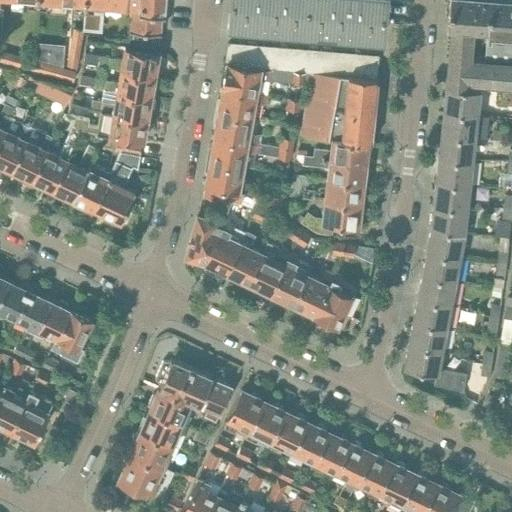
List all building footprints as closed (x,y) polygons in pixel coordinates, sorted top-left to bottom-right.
[(0,0),(26,0),(27,3),(36,4),(36,0),(0,0),(0,30),(1,31),(3,7),(0,6),(0,0)] [(83,0),(83,7),(82,27),(99,29),(100,15),(91,14),(91,8),(93,8),(94,3),(131,6),(132,2),(139,3),(139,0),(83,0)] [(131,6),(129,42),(158,46),(162,4),(163,4),(163,0),(139,0),(139,3),(132,2),(131,6)] [(231,0),(230,17),(268,20),(305,23),(307,0),(231,0)] [(307,0),(305,23),(343,27),(381,30),(383,0),(307,0)] [(511,0),(449,0),(447,23),(451,23),(474,25),(487,26),(485,58),(482,58),(481,82),(511,84),(511,0)] [(448,55),(472,57),(474,25),(451,23),(448,55)] [(72,40),(81,41),(83,29),(74,27),(72,40)] [(81,41),(72,40),(69,52),(78,54),(81,41)] [(239,43),(228,42),(225,61),(226,61),(238,63),(239,43)] [(251,44),(239,43),(238,63),(249,65),(251,44)] [(263,45),(251,44),(249,65),(261,67),(263,45)] [(158,51),(124,45),(122,59),(85,53),(83,62),(120,68),(154,74),(155,63),(159,64),(161,53),(157,52),(158,51)] [(274,46),(263,45),(261,67),(264,68),(272,68),(274,46)] [(274,46),(272,68),(284,69),(286,47),(274,46)] [(286,47),(284,69),(295,71),(297,48),(286,47)] [(51,48),(49,64),(50,64),(57,66),(62,67),(64,49),(51,48)] [(295,71),(305,72),(307,72),(309,49),(297,48),(295,71)] [(310,72),(319,73),(321,49),(309,49),(307,72),(310,72)] [(319,73),(330,74),(332,50),(321,49),(319,73)] [(330,74),(342,74),(344,51),(332,50),(330,74)] [(9,53),(3,51),(1,60),(7,62),(9,53)] [(342,74),(353,75),(355,52),(344,51),(342,74)] [(78,54),(69,52),(67,65),(76,66),(78,54)] [(355,52),(353,75),(365,76),(367,53),(355,52)] [(9,53),(7,62),(13,63),(16,55),(9,53)] [(367,53),(365,76),(376,77),(379,54),(367,53)] [(13,63),(19,65),(22,56),(16,55),(13,63)] [(446,79),(446,85),(469,87),(470,81),(481,82),(482,58),(472,57),(448,55),(446,79)] [(26,57),(23,66),(29,68),(32,59),(26,57)] [(32,59),(29,68),(36,70),(38,61),(34,60),(32,59)] [(44,62),(38,61),(36,70),(42,71),(44,62)] [(222,73),(221,82),(222,84),(222,86),(223,86),(258,92),(259,90),(267,91),(270,77),(304,82),(305,72),(295,71),(284,69),(272,68),(264,68),(261,67),(249,65),(238,63),(226,61),(224,72),(222,73)] [(50,64),(44,62),(42,71),(48,73),(50,64)] [(48,73),(54,75),(57,66),(50,64),(48,73)] [(57,66),(54,75),(60,76),(63,68),(62,67),(57,66)] [(69,69),(63,68),(60,76),(67,78),(69,69)] [(154,74),(120,68),(118,81),(81,75),(79,84),(117,90),(150,96),(152,85),(155,86),(157,75),(154,74)] [(75,71),(69,69),(67,78),(73,80),(75,71)] [(332,138),(368,142),(370,142),(376,77),(365,76),(353,75),(342,74),(330,74),(319,73),(310,72),(302,135),(332,138)] [(47,91),(52,80),(29,74),(26,81),(47,91)] [(65,106),(73,86),(63,83),(56,102),(65,106)] [(443,109),(477,113),(480,89),(446,85),(443,109)] [(259,90),(258,92),(223,86),(221,97),(218,99),(216,107),(254,114),(257,99),(268,101),(270,92),(267,91),(259,90)] [(91,108),(100,110),(146,118),(148,107),(151,108),(153,97),(150,96),(117,90),(114,103),(71,96),(69,102),(91,108)] [(299,110),(301,99),(290,97),(288,108),(299,110)] [(1,112),(0,111),(0,135),(10,116),(14,107),(5,103),(1,112)] [(215,132),(262,140),(263,131),(252,129),(254,114),(216,107),(214,120),(216,123),(215,132)] [(441,133),(475,136),(477,113),(443,109),(441,133)] [(149,120),(146,119),(146,118),(100,110),(97,127),(87,125),(88,119),(75,117),(71,126),(79,130),(96,132),(142,140),(144,130),(147,131),(149,120)] [(25,137),(31,125),(34,117),(26,113),(22,121),(10,116),(0,135),(0,163),(10,168),(25,137)] [(10,168),(11,168),(10,171),(20,176),(21,173),(31,178),(46,147),(51,135),(31,125),(25,137),(10,168)] [(292,155),(294,145),(282,143),(262,140),(215,132),(212,145),(209,147),(208,155),(246,162),(257,163),(259,149),(280,152),(280,154),(292,155)] [(294,145),(295,135),(284,133),(282,143),(294,145)] [(438,156),(472,160),(475,136),(441,133),(438,156)] [(314,148),(313,158),(365,164),(368,142),(332,138),(330,150),(314,148)] [(142,143),(117,139),(115,150),(120,151),(139,155),(142,143)] [(32,178),(31,181),(41,186),(42,183),(52,188),(66,157),(72,145),(64,141),(58,153),(46,147),(31,178),(32,178)] [(53,188),(52,191),(61,195),(63,193),(73,197),(89,162),(97,147),(88,143),(79,163),(66,157),(52,188),(53,188)] [(120,151),(114,162),(132,166),(137,167),(139,155),(120,151)] [(208,171),(206,182),(242,189),(254,191),(256,178),(244,176),(246,162),(208,155),(205,168),(208,171)] [(435,180),(470,183),(472,160),(438,156),(435,180)] [(303,157),(302,166),(328,168),(327,180),(363,185),(365,164),(313,158),(303,157)] [(109,172),(89,162),(73,197),(73,198),(72,201),(81,205),(83,202),(93,207),(109,172)] [(107,176),(93,207),(121,220),(122,217),(125,218),(128,209),(126,208),(128,204),(135,190),(123,184),(132,166),(114,162),(109,172),(107,176)] [(306,178),(296,177),(294,190),(305,191),(306,178)] [(327,180),(324,201),(361,205),(363,185),(327,180)] [(433,203),(467,207),(470,183),(435,180),(433,203)] [(203,195),(231,200),(240,201),(242,189),(206,182),(203,195)] [(293,197),(316,200),(317,193),(305,191),(294,190),(293,197)] [(284,207),(286,196),(275,194),(274,202),(284,207)] [(220,224),(203,260),(213,264),(214,268),(221,271),(224,270),(225,270),(239,240),(227,234),(232,223),(242,202),(240,201),(231,200),(223,219),(220,224)] [(323,222),(358,226),(359,216),(363,216),(364,207),(361,205),(324,201),(323,218),(316,217),(308,211),(301,220),(316,232),(322,233),(323,222)] [(430,227),(464,232),(467,207),(433,203),(430,227)] [(259,204),(253,214),(262,219),(268,209),(259,204)] [(511,206),(504,206),(503,211),(502,218),(511,219),(511,209),(511,206)] [(214,218),(197,213),(185,255),(203,260),(220,224),(213,222),(214,218)] [(294,224),(287,234),(295,240),(302,231),(294,224)] [(426,250),(460,256),(464,232),(430,227),(426,250)] [(239,240),(225,270),(236,276),(237,279),(246,283),(248,281),(262,251),(249,245),(254,234),(245,229),(239,240)] [(302,231),(295,240),(302,246),(310,237),(302,231)] [(500,236),(498,260),(506,261),(509,237),(500,236)] [(248,281),(246,283),(256,288),(260,287),(270,292),(290,251),(281,246),(268,240),(262,251),(248,281)] [(334,242),(332,253),(342,254),(343,243),(334,242)] [(343,243),(342,254),(353,256),(354,244),(343,243)] [(421,273),(455,280),(460,256),(426,250),(421,273)] [(290,251),(270,292),(280,297),(281,300),(291,304),(292,302),(306,272),(310,264),(297,258),(299,255),(290,251)] [(506,261),(498,260),(496,272),(505,273),(506,261)] [(292,302),(291,304),(301,309),(304,308),(314,313),(334,272),(325,267),(319,278),(306,272),(292,302)] [(314,313),(313,313),(324,318),(324,320),(332,324),(334,323),(341,327),(348,313),(350,314),(358,297),(352,294),(356,287),(341,280),(343,276),(334,272),(314,313)] [(417,297),(451,303),(455,280),(421,273),(417,297)] [(0,294),(8,278),(0,274),(0,294)] [(17,282),(8,278),(0,294),(0,315),(1,316),(3,311),(15,317),(30,285),(20,280),(17,282)] [(24,327),(33,331),(49,298),(39,293),(38,289),(30,285),(15,317),(26,322),(24,327)] [(413,320),(446,326),(451,303),(417,297),(413,320)] [(51,347),(51,348),(71,307),(70,308),(68,307),(67,303),(62,300),(58,302),(49,298),(33,331),(43,336),(45,331),(55,336),(53,341),(54,341),(51,347)] [(499,316),(501,305),(492,303),(490,315),(499,316)] [(92,317),(71,307),(51,348),(55,350),(56,349),(77,360),(82,348),(78,346),(85,332),(89,331),(92,325),(90,321),(92,317)] [(499,316),(490,315),(488,327),(497,328),(499,316)] [(511,331),(511,325),(511,318),(504,317),(502,329),(511,331)] [(408,343),(442,349),(446,326),(413,320),(408,343)] [(13,350),(22,354),(26,346),(17,342),(13,350)] [(408,343),(404,367),(436,372),(434,383),(463,388),(466,371),(439,366),(442,349),(408,343)] [(22,354),(32,359),(35,351),(26,346),(22,354)] [(484,350),(482,360),(491,362),(493,351),(484,350)] [(499,352),(497,364),(505,365),(507,354),(499,352)] [(56,361),(47,356),(46,356),(42,364),(52,369),(56,361)] [(160,382),(159,384),(159,385),(194,401),(208,408),(219,413),(220,412),(231,384),(211,376),(212,375),(171,357),(169,360),(162,360),(155,377),(160,382)] [(15,358),(10,368),(19,373),(24,362),(15,358)] [(482,360),(480,373),(489,374),(491,362),(482,360)] [(503,377),(505,365),(497,364),(495,375),(503,377)] [(38,369),(35,377),(45,382),(49,374),(38,369)] [(0,426),(7,430),(8,427),(9,428),(29,388),(24,398),(11,391),(14,387),(4,382),(0,388),(0,426)] [(152,394),(148,404),(150,405),(150,407),(184,423),(194,401),(159,385),(155,396),(152,394)] [(20,433),(19,436),(29,441),(30,438),(33,439),(42,422),(44,423),(49,413),(46,411),(52,400),(29,388),(9,428),(20,433)] [(241,389),(225,423),(246,433),(249,428),(249,429),(263,399),(261,398),(260,395),(255,392),(251,393),(241,389)] [(481,404),(489,408),(495,397),(487,393),(481,404)] [(249,428),(246,433),(268,444),(270,439),(271,439),(285,410),(283,409),(282,405),(276,403),(273,404),(263,399),(249,429),(249,428)] [(184,434),(180,433),(184,423),(150,407),(145,417),(143,416),(137,428),(179,446),(184,434)] [(216,421),(219,413),(208,408),(204,416),(216,421)] [(270,439),(268,444),(278,448),(280,444),(292,449),(306,420),(305,419),(304,416),(298,413),(295,414),(285,410),(271,439),(270,439)] [(292,449),(290,454),(300,459),(302,454),(314,459),(314,460),(328,430),(326,429),(325,426),(320,423),(316,425),(306,420),(292,449)] [(137,428),(132,440),(135,441),(130,451),(165,467),(169,457),(173,459),(179,446),(137,428)] [(198,428),(198,429),(194,437),(205,443),(210,434),(198,428)] [(324,464),(336,470),(350,441),(348,440),(347,436),(341,434),(338,435),(328,430),(314,460),(314,459),(311,464),(321,469),(324,464)] [(215,443),(226,449),(231,440),(219,435),(215,443)] [(345,480),(355,485),(358,480),(371,451),(361,446),(360,443),(355,440),(351,441),(350,441),(336,470),(347,476),(345,480)] [(236,454),(248,460),(252,451),(241,445),(236,454)] [(377,496),(379,491),(393,461),(383,456),(382,453),(376,450),(373,452),(371,451),(358,480),(369,486),(367,491),(377,496)] [(125,463),(118,479),(144,490),(145,487),(155,490),(162,493),(172,470),(165,467),(130,451),(129,453),(127,452),(122,462),(125,463)] [(210,451),(205,463),(214,467),(219,456),(210,451)] [(257,465),(269,470),(273,462),(262,456),(257,465)] [(388,501),(399,506),(401,501),(415,471),(405,467),(403,463),(398,461),(395,462),(393,461),(379,491),(391,496),(388,501)] [(232,462),(226,473),(235,478),(241,466),(232,462)] [(191,479),(196,470),(184,464),(180,473),(191,479)] [(279,475),(291,481),(295,472),(283,467),(279,475)] [(415,471),(401,501),(399,506),(411,511),(422,511),(436,482),(426,477),(425,474),(420,471),(416,472),(415,471)] [(253,472),(248,484),(256,488),(262,477),(253,472)] [(300,486),(312,492),(316,483),(305,477),(300,486)] [(209,480),(207,483),(197,478),(180,511),(207,511),(217,493),(219,489),(219,488),(220,485),(209,480)] [(278,499),(286,483),(277,479),(269,494),(278,499)] [(448,511),(458,492),(448,487),(447,484),(441,481),(438,483),(436,482),(422,511),(423,511),(448,511)] [(231,489),(228,493),(219,489),(217,493),(207,511),(234,511),(238,504),(241,499),(240,499),(242,495),(231,489)] [(300,510),(308,494),(299,489),(291,505),(300,510)] [(337,494),(333,502),(344,507),(348,499),(337,494)] [(462,494),(453,511),(468,511),(474,500),(462,494)] [(176,510),(181,501),(169,495),(165,504),(176,510)] [(261,511),(262,510),(264,505),(253,499),(250,504),(241,499),(238,504),(234,511),(261,511)]
